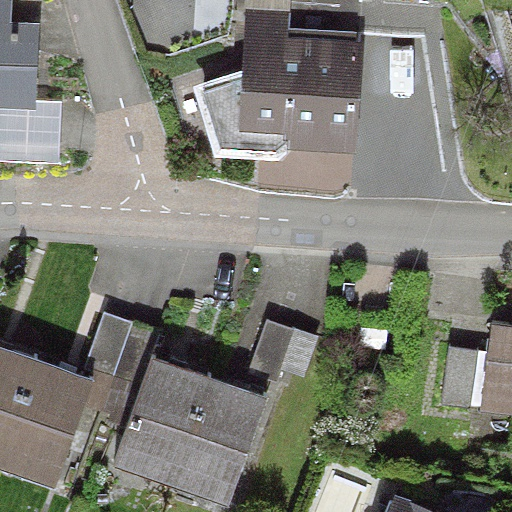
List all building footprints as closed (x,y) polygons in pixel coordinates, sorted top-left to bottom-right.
[(252,76),(202,83),(227,161),(289,163),(294,152),(374,148),(370,39),(295,42),(294,12),(249,14),(252,76)] [(29,29),(0,28),(0,99),(27,100),(29,29)] [(295,327),(245,309),(228,357),(277,375),(295,327)] [(511,323),(490,322),(482,407),(511,409),(511,323)] [(107,381),(0,342),(0,466),(67,490),(107,381)] [(277,397),(155,354),(117,460),(238,503),(277,397)] [(466,511),(399,488),(390,511),(466,511)]
